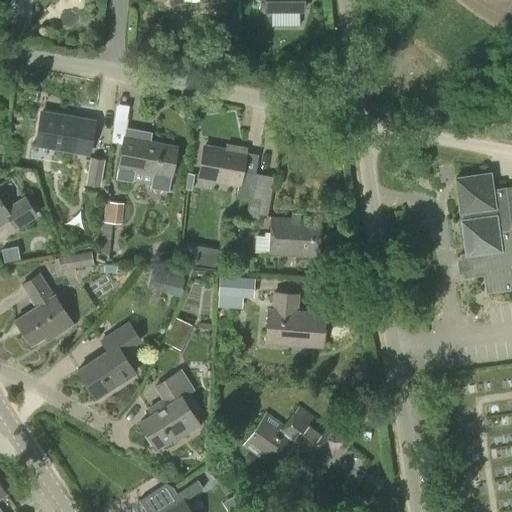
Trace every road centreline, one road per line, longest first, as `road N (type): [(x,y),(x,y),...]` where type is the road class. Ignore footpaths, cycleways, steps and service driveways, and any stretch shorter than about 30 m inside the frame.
road 1 (residential): [(422,511),(364,126)]
road 2 (residential): [(364,126),(113,75)]
road 3 (residential): [(511,153),(364,126)]
road 4 (residential): [(364,126),(350,0)]
road 5 (residential): [(108,428),(0,376)]
